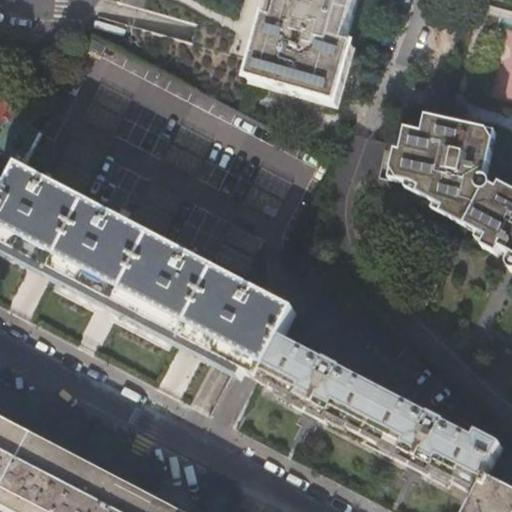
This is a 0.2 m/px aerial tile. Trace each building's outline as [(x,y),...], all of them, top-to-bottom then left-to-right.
[(282,0),(275,26),(267,24),(249,85),(338,110),(355,49),(346,46),(359,0),(282,0)] [(44,141),(40,139),(27,165),(26,166),(96,203),(92,210),(22,173),(0,216),(0,248),(45,271),(55,277),(52,282),(108,311),(179,348),(181,343),(195,350),(262,385),(283,344),(296,317),(183,257),(186,250),(246,281),(248,278),(269,291),(262,240),(283,254),(284,263),(298,237),(336,163),(109,45),(103,56),(91,50),(44,141)] [(43,134),(0,95),(0,125),(4,128),(0,135),(0,150),(27,165),(40,139),(43,134)] [(396,152),(391,179),(401,182),(414,185),(421,189),(418,194),(438,205),(445,208),(442,214),(449,218),(466,227),(483,193),(484,192),(486,192),(488,192),(490,190),(492,188),(492,186),(492,185),(492,183),(491,181),(487,178),(487,177),(496,134),(427,119),(423,134),(408,131),(406,133),(402,153),(396,152)] [(483,193),(466,227),(489,239),(484,247),(490,251),(499,255),(502,250),(511,255),(511,257),(510,260),(510,262),(510,266),(510,268),(511,269),(511,270),(511,192),(500,186),(498,191),(492,188),(490,190),(488,192),(486,192),(484,192),(483,193)] [(412,344),(305,244),(285,264),(311,289),(370,344),(373,342),(384,352),(385,351),(396,361),(412,344)] [(329,368),(283,344),(262,385),(261,385),(298,405),(296,410),(329,427),(332,422),(402,459),(399,464),(433,481),(435,476),(479,499),(482,492),(488,494),(493,485),(487,482),(504,451),(480,439),(477,445),(447,430),(448,429),(433,421),(432,422),(343,376),(344,375),(329,367),(329,368)] [(0,511),(176,511),(139,492),(107,476),(0,420),(0,511)] [(511,511),(511,494),(493,485),(488,494),(482,492),(479,499),(471,511),(511,511)]
